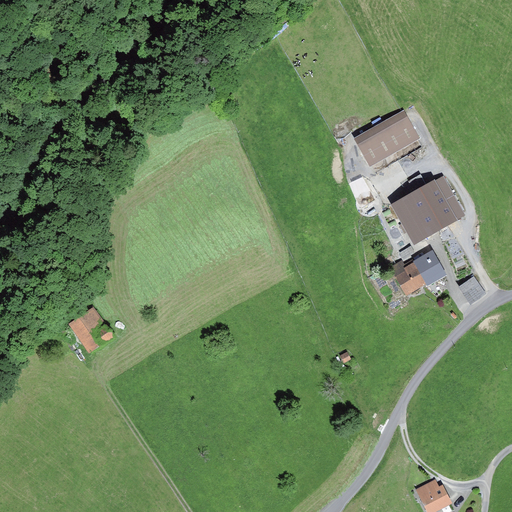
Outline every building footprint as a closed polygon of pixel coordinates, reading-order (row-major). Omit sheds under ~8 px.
[(370,166),(420,138),(404,110),(354,138),(370,166)] [(414,245),(467,215),(444,175),(426,184),(421,174),(408,181),(410,184),(402,188),(406,196),(391,204),(414,245)] [(411,246),(400,253),(403,259),(415,253),(411,246)] [(432,250),(414,260),(415,262),(427,283),(428,285),(446,274),(432,250)] [(427,283),(415,262),(406,266),(403,260),(391,266),(407,294),(427,283)] [(471,303),(486,292),(474,275),(459,286),(471,303)] [(101,344),(112,336),(94,310),(71,326),(91,355),(104,347),(101,344)] [(344,363),(351,359),(348,352),(340,355),(344,363)] [(427,511),(433,511),(453,502),(443,484),(439,486),(435,479),(416,489),(427,511)]
